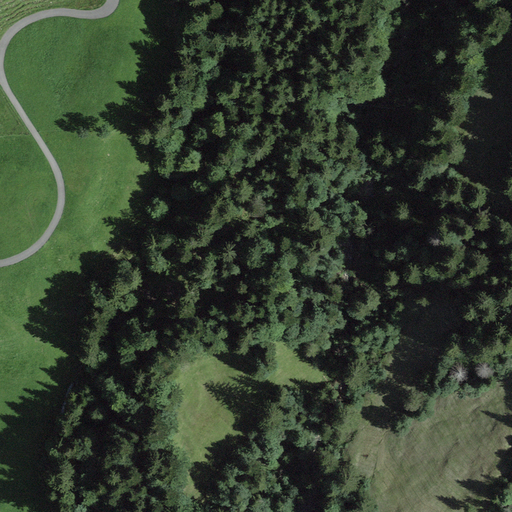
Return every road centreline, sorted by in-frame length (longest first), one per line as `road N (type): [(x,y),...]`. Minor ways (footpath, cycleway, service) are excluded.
road 1 (track): [(0,262),(40,245),(64,198),(59,171),(0,70)]
road 2 (track): [(0,54),(11,30),(30,16),(95,14),(116,0)]
